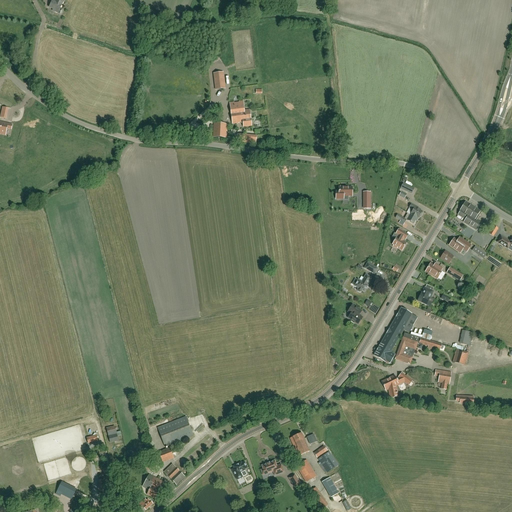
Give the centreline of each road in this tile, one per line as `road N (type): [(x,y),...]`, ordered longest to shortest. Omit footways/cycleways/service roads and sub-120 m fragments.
road 1 (unclassified): [(459,188),(389,162),(129,139),(57,112),(0,65)]
road 2 (tertiary): [(155,511),(239,438),(327,393),(355,361),(459,188)]
road 3 (tertiary): [(459,188),(499,117),(511,66)]
